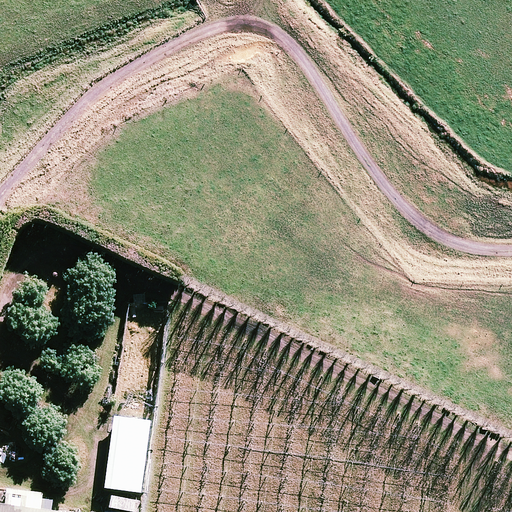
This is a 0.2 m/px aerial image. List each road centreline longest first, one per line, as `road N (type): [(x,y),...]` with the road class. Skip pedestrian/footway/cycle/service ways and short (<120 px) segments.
road 1 (track): [(511,250),(463,249),(430,234),(279,34),(248,20),(173,45),(110,82),(0,196)]
road 2 (track): [(131,282),(38,246),(27,253),(0,322)]
